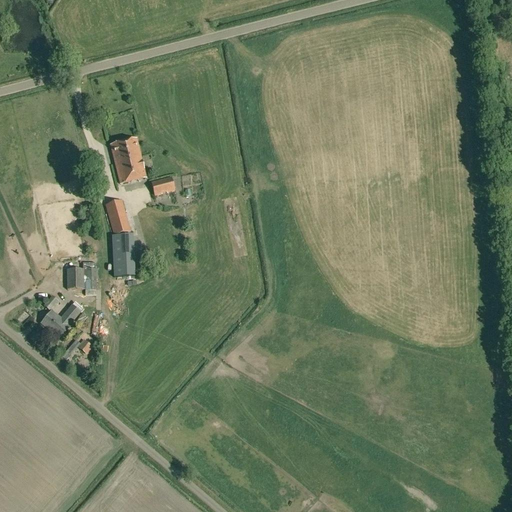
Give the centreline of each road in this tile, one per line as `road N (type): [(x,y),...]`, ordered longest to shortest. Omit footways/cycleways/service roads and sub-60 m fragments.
road 1 (unclassified): [(0,90),(349,0)]
road 2 (unclassified): [(222,511),(0,322)]
